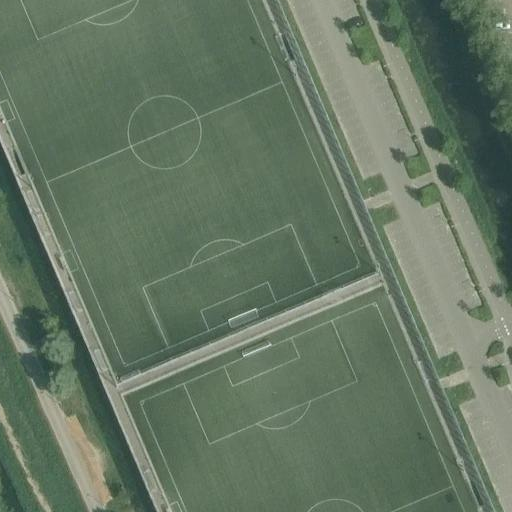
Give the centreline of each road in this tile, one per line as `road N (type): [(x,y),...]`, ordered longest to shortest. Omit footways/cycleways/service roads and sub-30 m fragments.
road 1 (motorway): [(76,0),(286,511)]
road 2 (motorway): [(355,511),(145,0)]
road 3 (motorway): [(47,0),(257,511)]
